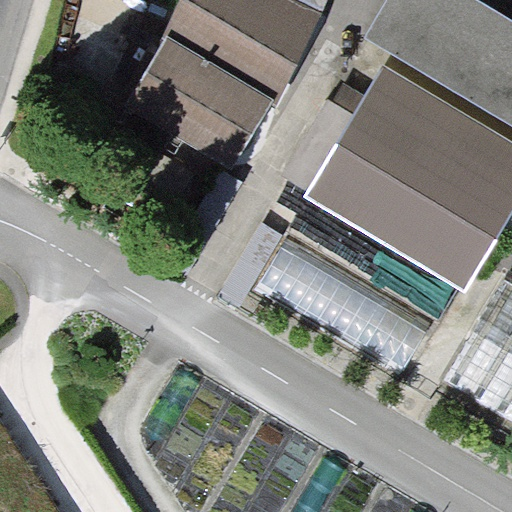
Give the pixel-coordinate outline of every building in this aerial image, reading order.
[(322,13),(292,0),(182,0),(162,41),(169,43),(125,110),(233,177),(273,108),(277,109),(322,13)] [(292,0),(322,13),(328,0),(292,0)] [(511,27),(467,0),(393,0),(366,45),(511,133),(511,27)] [(511,216),(511,146),(384,69),(307,202),(465,296),(511,216)] [(222,173),(173,254),(193,266),(242,185),(222,173)] [(264,226),(223,294),(243,306),(284,238),(264,226)] [(290,239),(259,290),(400,374),(431,323),(290,239)] [(511,286),(508,284),(447,384),(511,422),(511,286)] [(58,511),(0,421),(0,511),(58,511)]
